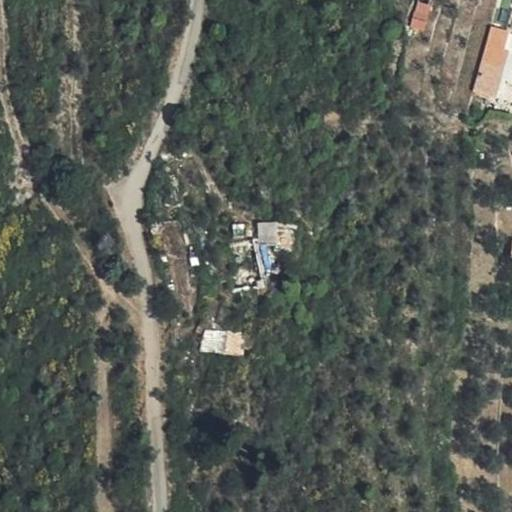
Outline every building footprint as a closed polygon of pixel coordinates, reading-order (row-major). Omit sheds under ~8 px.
[(409,28),(427,32),(434,6),(416,1),(409,28)] [(511,52),(505,50),(509,35),(493,29),(474,89),(494,97),(500,80),(505,82),(511,62),(511,52)] [(257,221),(256,242),(276,243),(277,222),(257,221)] [(257,270),(271,271),(274,248),(260,247),(257,270)] [(230,331),(219,331),(219,345),(230,345),(230,331)]
